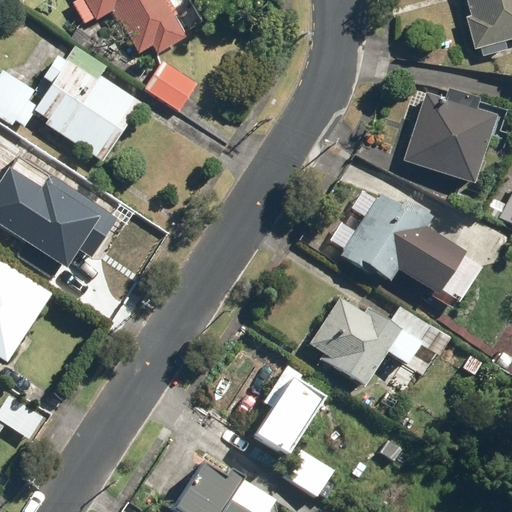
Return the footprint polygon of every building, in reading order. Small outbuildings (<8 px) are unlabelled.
[(74,0),(73,1),(85,23),(115,7),(140,53),(153,45),(157,52),(188,35),(168,0),(74,0)] [(511,0),(466,0),(471,15),(465,17),(477,58),(509,48),(506,39),(511,37),(511,0)] [(2,70),(0,74),(0,110),(27,128),(37,112),(50,120),(46,126),(105,164),(144,103),(102,76),(109,64),(76,43),(65,59),(59,55),(44,78),(53,84),(45,97),(2,70)] [(199,85),(165,61),(146,88),(181,112),(199,85)] [(450,87),(447,98),(426,91),(404,163),(476,185),(498,113),(478,107),(482,96),(450,87)] [(0,224),(82,281),(109,241),(62,209),(72,195),(0,145),(0,224)] [(511,172),(492,214),(511,223),(511,172)] [(487,260),(430,226),(436,216),(406,197),(402,203),(382,191),(379,195),(366,187),(333,242),(346,250),(342,257),(392,287),(402,272),(444,297),(459,307),(487,260)] [(0,257),(0,359),(8,365),(55,293),(0,257)] [(343,297),(311,343),(326,354),(323,358),(367,387),(391,351),(427,376),(452,339),(401,303),(391,318),(371,303),(365,312),(343,297)] [(485,362),(469,350),(455,368),(471,380),(485,362)] [(288,364),(265,403),(272,407),(254,436),(291,458),(330,395),(303,379),(306,374),(288,364)] [(0,384),(0,435),(6,426),(3,424),(20,397),(0,384)] [(410,450),(389,436),(378,453),(399,466),(410,450)] [(336,470),(304,448),(284,478),(317,500),(336,470)] [(249,477),(209,452),(172,510),(174,511),(254,511),(234,500),(249,477)]
